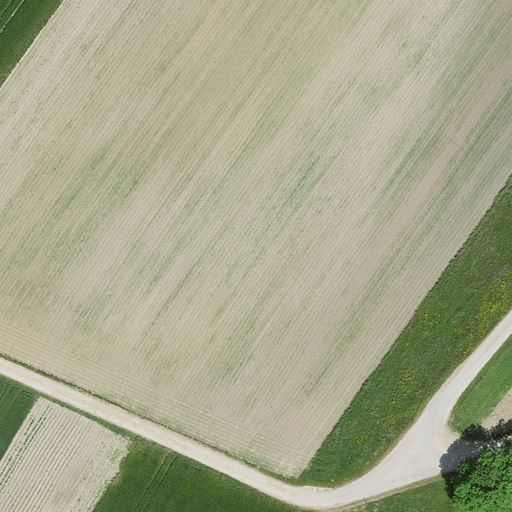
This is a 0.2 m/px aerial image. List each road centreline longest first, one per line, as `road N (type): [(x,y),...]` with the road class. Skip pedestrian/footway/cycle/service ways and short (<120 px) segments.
road 1 (track): [(0,363),(288,492),(355,490),(511,439)]
road 2 (track): [(511,314),(425,416),(397,475)]
